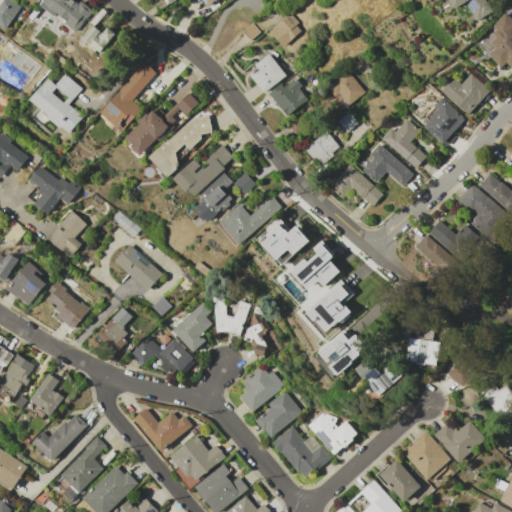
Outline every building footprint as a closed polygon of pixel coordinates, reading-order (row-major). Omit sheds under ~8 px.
[(0,0),(10,0),(20,6),(5,28),(0,24),(0,0)] [(44,0),(74,0),(77,2),(79,0),(93,11),(78,30),(57,13),(55,15),(41,4),(44,0)] [(486,0),(493,10),(484,16),(485,18),(481,21),(479,19),(476,21),(465,3),(456,8),(450,0),(486,0)] [(35,8),(40,12),(33,21),(28,17),(35,8)] [(268,32),(289,13),(298,22),(296,24),(301,31),(284,47),(274,36),(272,37),(268,32)] [(505,13),(511,20),(511,28),(510,30),(511,32),(511,66),(507,61),(499,67),(488,55),(495,48),(490,43),(496,37),(492,33),(496,29),(492,25),(505,13)] [(243,31),(252,23),(260,30),(250,39),(243,31)] [(93,25),(103,33),(108,27),(115,33),(100,51),(97,49),(95,50),(89,45),(90,44),(83,37),(93,25)] [(269,53),(287,75),(266,92),(251,74),(258,68),(255,64),(269,53)] [(101,113),(143,62),(155,71),(132,99),(143,108),(123,131),(101,113)] [(328,88),(347,71),(366,92),(346,109),(328,88)] [(471,72),(492,91),(482,103),(479,100),(468,114),(441,90),(453,76),(461,84),(471,72)] [(30,99),(47,79),(55,85),(64,74),(81,88),(68,104),(83,118),(70,133),(30,99)] [(269,93),(279,84),(282,88),(296,77),(302,84),(298,88),(307,100),(287,116),(269,93)] [(125,137),(141,122),(138,119),(151,107),(154,111),(158,107),(164,114),(189,90),(200,102),(186,115),(180,109),(173,116),(176,119),(171,124),(173,127),(160,139),(158,138),(141,154),(125,137)] [(442,97),(466,119),(453,133),(456,136),(446,147),(424,126),(435,114),(434,113),(438,108),(434,105),(442,97)] [(298,112),(308,124),(295,135),(285,123),(298,112)] [(346,131),(338,120),(349,112),(357,122),(346,131)] [(149,156),(167,139),(168,140),(193,117),(208,115),(212,131),(200,134),(202,139),(190,148),(185,143),(175,152),(178,161),(174,164),(178,168),(168,178),(149,156)] [(383,138),(392,128),(395,131),(406,119),(420,132),(411,142),(425,155),(414,166),(383,138)] [(304,148),(326,131),(339,147),(332,153),(334,154),(321,165),(314,156),(312,158),(304,148)] [(28,156),(19,169),(7,160),(5,163),(8,165),(0,176),(0,135),(2,133),(12,140),(10,143),(28,156)] [(363,171),(375,158),(369,153),(378,143),(413,175),(403,186),(386,170),(375,182),(363,171)] [(173,178),(194,159),(200,165),(194,170),(196,172),(202,167),(203,169),(209,164),(205,160),(222,144),(233,156),(222,166),(225,168),(193,196),(187,189),(184,191),(173,178)] [(349,164),(382,194),(372,205),(352,187),(343,197),(330,185),(349,164)] [(39,165),(59,179),(60,177),(68,183),(70,180),(80,187),(69,203),(60,197),(48,213),(35,204),(44,193),(39,189),(40,187),(29,179),(39,165)] [(511,211),(479,184),(489,171),(511,189),(511,187),(511,211)] [(224,172),(232,181),(223,190),(231,198),(227,201),(230,204),(223,210),(220,208),(207,221),(195,208),(204,199),(200,194),(224,172)] [(233,183),(245,172),(256,184),(244,195),(233,183)] [(471,183),(509,214),(501,224),(509,230),(497,244),(470,222),(477,214),(458,199),(471,183)] [(34,187),(42,193),(35,203),(27,197),(34,187)] [(220,222),(239,203),(251,215),(272,195),(282,205),(240,244),(220,222)] [(112,218),(119,209),(141,227),(134,235),(112,218)] [(71,211),(86,223),(75,237),(81,242),(72,253),(66,247),(62,252),(47,239),(71,211)] [(263,243),(283,265),(310,240),(297,226),(291,231),(279,218),(265,231),(270,236),(263,243)] [(428,231),(438,220),(455,234),(464,224),(481,238),(461,261),(428,231)] [(15,222),(25,230),(13,245),(4,238),(15,222)] [(426,234),(458,263),(448,275),(416,246),(426,234)] [(324,285),(340,271),(329,260),(334,255),(321,241),(313,248),(316,251),(292,272),(308,289),(319,279),(324,285)] [(129,245),(163,274),(147,291),(114,262),(129,245)] [(18,260),(5,282),(0,278),(0,260),(2,262),(7,253),(18,260)] [(198,261),(213,273),(208,279),(193,267),(198,261)] [(6,287),(27,262),(34,268),(31,271),(45,282),(27,304),(17,296),(16,296),(6,287)] [(56,281),(66,290),(65,291),(80,304),(81,302),(89,309),(72,329),(55,316),(59,311),(55,309),(57,306),(52,302),(50,304),(46,301),(54,291),(50,288),(56,281)] [(343,303),(353,293),(340,281),(308,312),(328,332),(350,311),(343,303)] [(216,332),(211,296),(223,294),(225,315),(232,317),(238,301),(249,304),(239,335),(225,331),(216,332)] [(152,307),(163,297),(170,305),(160,315),(152,307)] [(172,330),(201,301),(210,310),(204,316),(210,322),(198,334),(204,340),(193,351),(172,330)] [(94,337),(122,306),(132,316),(123,325),(125,327),(123,329),(127,332),(123,337),(127,340),(116,351),(105,341),(102,344),(94,337)] [(281,348),(259,360),(248,341),(244,339),(247,329),(254,325),(250,320),(254,306),(259,308),(281,348)] [(418,326),(434,328),(433,339),(416,336),(418,326)] [(349,340),(341,331),(318,352),(339,374),(367,347),(355,334),(349,340)] [(410,337),(440,342),(437,364),(425,362),(425,364),(406,361),(410,337)] [(149,338),(162,350),(172,339),(192,356),(177,373),(171,368),(168,372),(161,366),(164,362),(154,353),(144,365),(131,353),(142,339),(145,342),(149,338)] [(0,347),(11,354),(1,373),(0,372),(0,347)] [(380,395),(369,382),(374,378),(372,374),(366,379),(358,370),(383,349),(404,374),(380,395)] [(447,373),(455,363),(453,361),(462,351),(479,366),(462,386),(447,373)] [(0,381),(18,353),(34,363),(26,376),(30,379),(26,386),(22,383),(11,401),(0,394),(0,381)] [(252,412),(239,396),(248,388),(242,382),(260,365),(268,374),(271,371),(283,385),(252,412)] [(48,373),(60,381),(55,389),(64,396),(50,415),(29,401),(48,373)] [(480,392),(492,382),(499,390),(504,385),(511,393),(511,414),(506,420),(480,392)] [(456,392),(474,385),(480,402),(462,408),(456,392)] [(255,421),(271,407),(268,403),(282,390),(301,412),(271,438),(255,421)] [(21,395),(27,400),(21,409),(14,404),(21,395)] [(133,417),(145,407),(158,423),(171,412),(178,420),(183,416),(191,425),(161,450),(133,417)] [(307,426),(322,412),(324,415),(326,414),(337,417),(334,424),(338,428),(346,421),(357,432),(352,438),(353,439),(346,447),(344,445),(334,454),(307,426)] [(52,460),(33,442),(43,432),(48,437),(65,420),(68,422),(75,414),(86,424),(52,460)] [(459,462),(434,434),(447,422),(454,429),(455,428),(457,430),(469,420),(485,438),(459,462)] [(273,441),(290,426),(304,442),(311,436),(329,457),(305,478),(273,441)] [(424,430),(450,459),(427,478),(404,452),(414,442),(413,440),(424,430)] [(170,457),(197,435),(209,449),(215,444),(225,456),(197,480),(192,473),(187,477),(170,457)] [(61,476),(97,437),(106,445),(94,458),(102,466),(85,485),(87,487),(80,494),(61,476)] [(495,448),(497,446),(504,452),(502,455),(495,448)] [(0,449),(26,467),(11,490),(0,482),(0,449)] [(397,459),(421,486),(404,502),(380,475),(397,459)] [(217,511),(195,486),(222,463),(230,473),(226,476),(232,482),(239,476),(248,488),(219,511),(217,511)] [(98,511),(83,497),(115,465),(124,474),(126,472),(137,483),(108,511),(98,511)] [(496,477),(507,483),(503,490),(493,484),(496,477)] [(511,506),(500,500),(511,477),(511,506)] [(373,479),(402,511),(400,511),(362,511),(372,503),(360,490),(373,479)] [(226,511),(245,496),(256,509),(262,504),(269,511),(226,511)] [(157,510),(155,511),(116,511),(128,500),(136,508),(145,499),(157,510)] [(49,500),(56,506),(51,511),(44,507),(49,500)] [(0,511),(0,503),(2,501),(13,511),(12,511),(0,511)] [(472,511),(477,502),(491,509),(494,503),(511,511),(472,511)]
